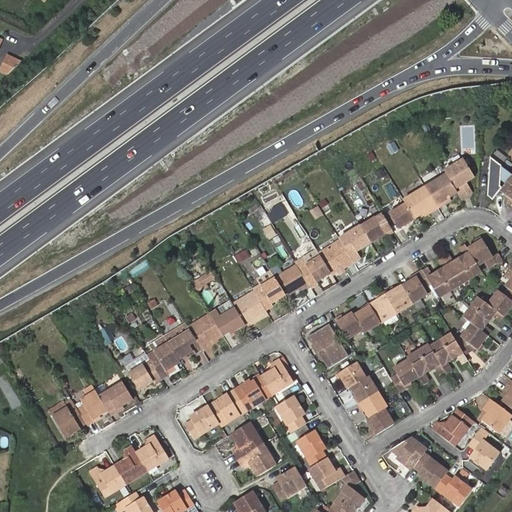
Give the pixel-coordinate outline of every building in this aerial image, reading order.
[(8,74),(21,62),(7,56),(1,70),(8,74)] [(490,189),(498,195),(502,189),(511,176),(511,171),(493,157),(490,189)] [(459,192),(462,197),(470,192),(464,182),(467,180),(475,175),(464,158),(445,170),(449,175),(459,192)] [(449,175),(428,188),(438,205),(450,197),(459,192),(449,175)] [(511,176),(502,189),(510,195),(507,200),(511,203),(511,176)] [(473,190),(467,180),(464,182),(470,192),(473,190)] [(408,204),(416,218),(424,213),(438,205),(428,188),(406,202),(408,204)] [(498,195),(490,189),(490,195),(495,199),(498,195)] [(438,205),(439,207),(452,200),(450,197),(438,205)] [(400,228),(416,218),(408,204),(386,217),(392,225),(397,222),(400,228)] [(426,216),(439,207),(438,205),(424,213),(426,216)] [(280,207),(272,210),(275,219),(284,216),(280,207)] [(363,225),(373,242),(388,232),(389,234),(395,231),(392,225),(386,217),(384,213),(363,225)] [(268,239),(276,236),(273,224),(264,226),(268,239)] [(342,239),(355,260),(364,255),(360,249),(373,242),(363,225),(341,238),(342,239)] [(333,271),(334,273),(340,269),(346,266),(355,260),(342,239),(320,252),(323,256),(333,271)] [(467,248),(469,252),(478,265),(484,261),(487,266),(498,259),(495,254),(491,256),(481,240),(475,243),(467,248)] [(235,256),(241,264),(252,256),(247,248),(235,256)] [(448,264),(460,282),(481,270),(478,265),(469,252),(448,264)] [(311,284),(312,287),(320,282),(319,280),(333,271),(323,256),(309,264),(301,269),(311,284)] [(298,263),(299,264),(301,269),(309,264),(305,258),(298,263)] [(426,274),(431,282),(439,295),(460,282),(448,264),(446,261),(443,263),(431,271),(426,274)] [(287,294),(288,295),(303,286),(304,289),(311,284),(301,269),(299,264),(283,274),(277,277),(277,278),(287,294)] [(272,269),(277,277),(283,274),(278,265),(272,269)] [(413,277),(403,283),(413,300),(429,290),(426,285),(431,282),(426,274),(424,271),(422,267),(416,271),(418,274),(413,277)] [(198,293),(218,279),(212,269),(192,283),(198,293)] [(277,278),(256,291),(267,309),(276,303),(275,302),(287,294),(277,278)] [(413,300),(403,283),(394,288),(387,292),(399,313),(415,303),(413,300)] [(377,295),(378,298),(387,292),(385,290),(377,295)] [(511,291),(510,290),(505,295),(501,292),(490,306),(498,312),(501,314),(505,318),(511,308),(511,291)] [(247,323),(248,325),(269,312),(267,309),(256,291),(235,304),(237,307),(247,323)] [(378,298),(370,302),(382,322),(399,313),(387,292),(378,298)] [(498,312),(490,306),(479,298),(464,319),(471,324),(483,333),(486,328),(494,318),(498,312)] [(212,314),(224,334),(232,329),(233,332),(247,323),(237,307),(235,304),(233,300),(218,308),(219,309),(212,313),(212,314)] [(370,302),(363,307),(365,309),(356,315),(365,329),(366,331),(382,322),(370,302)] [(343,315),(337,319),(347,336),(348,338),(365,329),(356,315),(354,311),(345,318),(343,315)] [(203,347),(204,349),(211,345),(210,342),(218,337),(224,334),(212,314),(191,327),(193,331),(203,347)] [(501,323),(505,318),(501,314),(497,320),(501,323)] [(188,323),(167,335),(172,343),(193,331),(191,327),(188,323)] [(322,351),(340,340),(330,324),(312,335),(317,343),(322,351)] [(483,333),(471,324),(461,338),(462,339),(457,342),(465,355),(475,349),(478,352),(483,345),(489,337),(486,335),(483,333)] [(108,328),(100,330),(105,345),(112,343),(108,328)] [(193,331),(172,343),(180,357),(195,349),(196,351),(203,347),(193,331)] [(465,355),(457,342),(451,332),(431,345),(442,363),(445,367),(450,364),(461,357),(465,355)] [(172,343),(167,335),(153,344),(157,351),(172,343)] [(350,355),(340,340),(322,351),(327,359),(331,366),(350,355)] [(407,356),(409,358),(420,376),(426,373),(438,366),(442,363),(431,345),(429,342),(407,356)] [(176,364),(182,360),(180,357),(172,343),(157,351),(150,356),(152,358),(162,375),(170,370),(168,368),(176,364)] [(138,366),(152,358),(150,356),(148,352),(134,360),(138,366)] [(130,371),(140,387),(154,379),(155,382),(163,377),(162,375),(152,358),(138,366),(130,371)] [(392,377),(400,391),(404,388),(403,386),(410,382),(420,376),(409,358),(394,367),(398,373),(392,377)] [(298,381),(284,359),(278,363),(292,385),(298,381)] [(358,362),(338,374),(342,380),(344,379),(349,387),(353,386),(368,377),(358,362)] [(275,371),(262,379),(269,392),(276,388),(279,393),(292,385),(278,363),(272,366),(275,371)] [(355,396),(360,403),(379,391),(370,376),(368,377),(353,386),(358,394),(355,396)] [(431,381),(428,376),(422,380),(425,385),(431,381)] [(235,391),(247,412),(272,397),(269,392),(262,379),(260,377),(253,381),(255,383),(252,384),(250,382),(235,391)] [(124,403),(134,398),(124,381),(101,394),(110,410),(117,406),(118,407),(124,403)] [(97,389),(95,385),(87,390),(90,393),(97,389)] [(269,392),(272,397),(279,393),(276,388),(269,392)] [(110,410),(101,394),(97,389),(90,393),(90,394),(83,399),(87,404),(80,408),(89,422),(102,414),(110,410)] [(217,402),(209,407),(220,425),(221,427),(247,412),(235,391),(220,400),(221,403),(219,405),(217,402)] [(366,409),(371,417),(387,408),(389,407),(379,391),(360,403),(363,410),(366,409)] [(293,397),(276,408),(292,433),(305,425),(300,418),(304,415),(293,397)] [(500,433),(511,417),(511,413),(493,399),(487,406),(492,409),(490,413),(484,420),(500,433)] [(110,410),(113,416),(127,408),(124,403),(118,407),(117,406),(110,410)] [(80,408),(78,404),(71,408),(70,407),(64,411),(62,410),(55,414),(69,436),(75,432),(82,428),(83,428),(82,426),(89,422),(80,408)] [(55,414),(62,410),(60,406),(53,410),(55,414)] [(220,425),(209,407),(190,418),(193,422),(186,426),(195,440),(220,425)] [(370,427),(376,435),(396,423),(387,408),(371,417),(369,418),(373,425),(370,427)] [(456,445),(474,420),(459,409),(444,429),(437,423),(433,429),(456,445)] [(89,422),(90,425),(103,417),(102,414),(89,422)] [(247,427),(243,429),(248,436),(251,434),(247,427)] [(248,436),(243,429),(232,435),(241,449),(235,453),(240,460),(260,448),(251,434),(248,436)] [(299,443),(313,467),(327,459),(323,452),(326,449),(316,432),(299,443)] [(481,432),(472,443),(478,448),(473,455),(489,468),(501,452),(484,440),(487,436),(481,432)] [(429,450),(412,437),(391,449),(401,457),(399,460),(414,471),(416,468),(425,455),(429,450)] [(149,449),(138,456),(146,469),(152,465),(154,469),(167,462),(153,440),(147,444),(149,449)] [(260,448),(240,460),(244,468),(249,465),(257,478),(269,471),(265,465),(268,462),(260,448)] [(131,460),(116,468),(124,482),(130,479),(132,482),(148,473),(146,469),(138,456),(135,451),(128,455),(131,460)] [(449,473),(425,455),(416,468),(423,473),(421,476),(437,488),(447,476),(449,473)] [(327,459),(313,467),(313,468),(317,475),(315,477),(323,491),(345,478),(340,470),(337,472),(328,459),(327,459)] [(124,482),(116,468),(103,476),(100,472),(94,476),(107,498),(120,490),(118,486),(124,482)] [(297,469),(280,480),(283,485),(276,489),(284,501),(308,487),(297,469)] [(350,488),(360,484),(354,474),(345,479),(350,488)] [(447,476),(437,488),(461,505),(473,490),(456,478),(454,481),(447,476)] [(353,511),(364,499),(350,488),(347,486),(335,501),(332,500),(327,506),(334,511),(353,511)] [(142,491),(129,499),(136,511),(159,511),(150,496),(146,498),(142,491)] [(164,511),(185,511),(195,506),(187,493),(181,497),(178,493),(159,504),(164,511)] [(246,497),(246,496),(233,504),(237,511),(265,511),(258,499),(254,502),(250,494),(246,497)] [(445,511),(448,508),(434,498),(423,511),(421,511),(417,509),(414,511),(445,511)]
